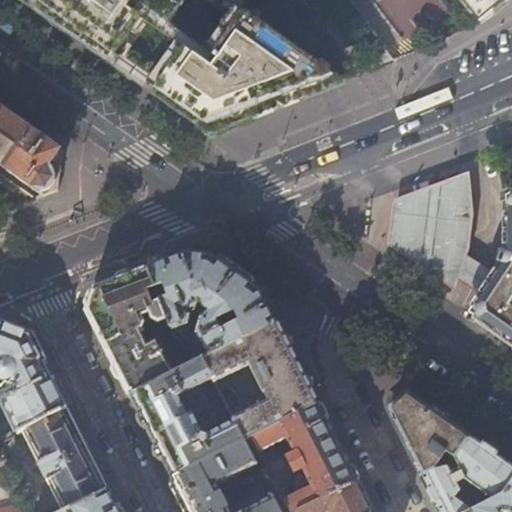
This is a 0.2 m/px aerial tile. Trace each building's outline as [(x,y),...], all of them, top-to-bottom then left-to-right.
[(187,117),(209,132),(339,81),(223,0),(94,0),(70,35),(76,39),(173,107),(187,117)] [(461,0),(479,22),(506,0),(461,0)] [(18,120),(0,107),(0,165),(43,197),(57,191),(62,151),(18,120)] [(499,201),(477,158),(473,160),(386,191),(363,199),(357,240),(377,253),(405,272),(452,304),(465,313),(491,274),(499,201)] [(511,194),(499,201),(511,224),(511,194)] [(511,224),(499,201),(491,274),(503,282),(478,321),(511,344),(511,224)] [(187,253),(148,268),(170,326),(175,331),(190,325),(191,321),(188,312),(196,309),(199,302),(196,296),(201,288),(210,294),(209,297),(208,298),(208,300),(208,301),(208,304),(209,306),(210,307),(211,308),(212,309),(213,309),(214,309),(215,312),(202,318),(198,331),(210,357),(277,323),(268,306),(260,290),(241,277),(212,256),(187,253)] [(163,328),(170,326),(148,268),(112,282),(95,289),(86,312),(106,351),(130,398),(172,376),(156,343),(146,348),(139,333),(143,331),(145,324),(143,320),(149,317),(151,321),(159,323),(161,323),(163,328)] [(503,282),(491,274),(465,313),(478,321),(503,282)] [(0,385),(2,386),(0,393),(0,403),(15,434),(21,431),(68,409),(47,368),(29,332),(6,323),(1,325),(0,325),(0,385)] [(298,364),(277,323),(210,357),(202,361),(213,382),(214,384),(250,366),(268,402),(233,420),(234,422),(245,443),(318,405),(298,364)] [(175,365),(178,374),(198,363),(194,356),(175,365)] [(202,361),(198,363),(178,374),(172,376),(130,398),(151,441),(172,481),(245,443),(234,422),(208,435),(203,433),(189,407),(184,409),(179,399),(213,382),(202,361)] [(231,418),(227,409),(220,396),(215,387),(210,388),(211,392),(209,393),(221,417),(224,417),(225,421),(231,418)] [(230,390),(220,396),(227,409),(237,404),(230,390)] [(456,459),(470,438),(445,420),(407,394),(388,410),(422,476),(435,471),(450,469),(450,468),(451,466),(442,460),(446,454),(456,459)] [(337,442),(318,405),(245,443),(251,456),(287,440),(296,457),(290,460),(297,474),(303,471),(312,489),(277,507),(279,511),(301,511),(358,483),(337,442)] [(89,451),(68,409),(21,431),(61,511),(64,511),(109,491),(89,451)] [(511,467),(499,458),(470,438),(456,459),(451,466),(450,468),(450,469),(435,471),(422,476),(440,511),(472,511),(473,511),(456,500),(465,487),(462,482),(460,476),(463,475),(466,481),(495,501),(503,497),(511,484),(511,467)] [(257,467),(251,456),(245,443),(172,481),(187,511),(279,511),(277,507),(273,499),(245,511),(230,511),(218,486),(257,467)] [(0,450),(0,473),(0,474),(10,469),(0,450)] [(253,476),(262,494),(269,491),(259,473),(253,476)] [(372,511),(358,483),(301,511),(372,511)] [(511,511),(511,484),(503,497),(495,501),(473,511),(472,511),(511,511)] [(120,511),(109,491),(64,511),(120,511)] [(19,511),(15,503),(0,508),(0,511),(19,511)]
